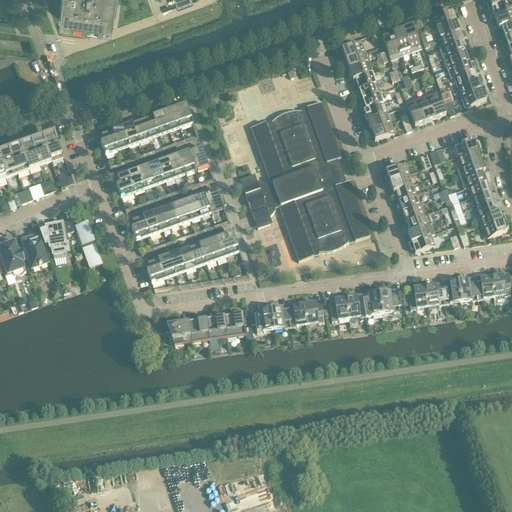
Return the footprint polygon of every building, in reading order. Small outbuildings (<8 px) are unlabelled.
[(115,6),(115,0),(60,0),(58,20),(110,26),(113,5),(115,6)] [(510,3),(509,0),(487,0),(489,3),(486,4),(488,11),(491,10),(491,9),(510,3)] [(511,7),(510,3),(491,9),(491,10),(495,20),(511,13),(511,7)] [(459,22),(457,15),(454,16),(452,12),(433,19),(437,29),(456,22),(456,23),(459,22)] [(511,24),(511,13),(495,20),(498,30),(511,24)] [(460,32),(456,23),(456,22),(437,29),(440,39),(460,32)] [(511,36),(511,24),(498,30),(498,31),(500,30),(504,39),(511,36)] [(422,52),(414,29),(413,28),(403,31),(411,56),(422,52)] [(411,56),(403,31),(392,35),(401,59),(411,56)] [(463,42),(462,39),(460,32),(440,39),(444,49),(463,42)] [(401,59),(392,35),(382,39),(391,63),(401,59)] [(462,44),(464,43),(463,42),(444,49),(440,51),(443,61),(465,53),(462,44)] [(364,55),(361,45),(341,52),(343,56),(340,57),(342,64),(345,63),(345,62),(364,55)] [(469,63),(465,53),(443,61),(447,71),(469,63)] [(368,65),(364,55),(345,62),(345,63),(349,72),(368,65)] [(473,73),(469,63),(447,71),(451,81),(455,80),(474,73),(474,72),(473,73)] [(372,75),(368,65),(349,72),(352,82),(372,75)] [(478,83),(476,77),(474,73),(455,80),(459,90),(478,83)] [(375,86),(372,75),(352,82),(353,83),(354,82),(358,92),(375,86)] [(482,93),(478,83),(459,90),(462,100),(482,93)] [(379,96),(375,86),(358,92),(361,102),(379,96)] [(486,104),(484,100),(487,99),(484,92),(482,93),(462,100),(466,111),(486,104)] [(445,116),(439,99),(437,94),(426,98),(435,122),(446,118),(445,116)] [(383,106),(379,96),(361,102),(365,112),(363,112),(363,113),(383,106)] [(435,122),(426,98),(416,101),(425,126),(435,122)] [(425,126),(416,101),(418,106),(407,110),(414,129),(425,126)] [(456,118),(451,104),(445,107),(449,120),(456,118)] [(346,185),(338,162),(342,160),(341,160),(321,105),(322,105),(307,110),(307,112),(302,114),(294,114),(288,115),(282,117),(277,120),(271,125),(266,127),(265,125),(250,131),(251,131),(270,185),(266,187),(265,185),(257,183),(254,177),(254,178),(240,183),(240,182),(257,232),(258,231),(271,226),(272,226),(270,219),(275,214),(275,213),(274,211),(279,209),(299,264),(298,264),(298,265),(313,259),(313,257),(318,255),(326,255),(332,254),(338,252),(343,249),(349,244),(354,242),(355,244),(370,239),(370,238),(369,238),(349,184),(350,184),(350,183),(346,185)] [(193,126),(190,117),(186,106),(185,106),(185,107),(173,111),(180,131),(193,126)] [(386,116),(383,106),(363,113),(367,123),(386,116)] [(180,131),(173,111),(162,115),(169,135),(180,131)] [(169,135),(162,115),(152,119),(159,138),(169,135)] [(390,126),(386,116),(367,123),(370,133),(371,133),(390,126)] [(159,138),(152,119),(142,122),(149,142),(159,138)] [(413,133),(408,120),(401,122),(406,136),(413,133)] [(149,142),(142,122),(132,126),(139,145),(149,142)] [(139,145),(132,126),(122,130),(129,149),(139,145)] [(374,144),(392,137),(394,137),(390,126),(371,133),(370,133),(368,134),(370,141),(373,140),(374,144)] [(129,149),(122,130),(112,133),(119,153),(129,149)] [(119,153),(112,133),(101,137),(104,144),(101,145),(102,147),(105,158),(119,153)] [(185,146),(198,141),(197,137),(184,142),(185,146)] [(63,160),(56,139),(44,144),(51,164),(63,160)] [(480,152),(478,145),(475,146),(473,142),(454,149),(458,160),(480,152)] [(51,164),(44,144),(33,148),(40,168),(51,164)] [(40,168),(33,148),(21,152),(29,172),(40,168)] [(208,169),(202,151),(201,149),(201,150),(188,154),(195,174),(208,169)] [(29,172),(21,152),(10,156),(17,176),(29,172)] [(481,163),(480,159),(482,158),(480,152),(458,160),(462,170),(481,163)] [(195,174),(188,154),(178,158),(185,177),(195,174)] [(441,166),(436,154),(430,156),(434,168),(441,166)] [(17,176),(10,156),(0,159),(0,164),(6,180),(17,176)] [(431,169),(427,157),(420,159),(425,172),(431,169)] [(185,177),(178,158),(168,162),(175,181),(185,177)] [(175,181),(168,162),(158,165),(165,185),(175,181)] [(485,173),(483,169),(481,163),(462,170),(455,172),(459,182),(485,173)] [(111,173),(124,168),(123,164),(109,169),(111,173)] [(165,185),(158,165),(147,169),(154,188),(165,185)] [(409,178),(405,167),(385,174),(387,178),(384,179),(386,186),(389,185),(389,184),(409,178)] [(154,188),(147,169),(137,173),(144,192),(154,188)] [(144,192),(137,173),(127,176),(134,196),(144,192)] [(487,184),(483,174),(485,174),(485,173),(459,182),(462,192),(469,190),(487,184)] [(74,186),(70,175),(64,177),(68,188),(74,186)] [(134,196),(127,176),(116,180),(119,187),(116,188),(121,200),(134,196)] [(412,187),(409,178),(389,184),(389,185),(393,194),(412,187)] [(201,189),(214,184),(213,180),(199,185),(201,189)] [(56,194),(52,183),(46,185),(50,196),(56,194)] [(490,194),(487,184),(469,190),(473,200),(490,194)] [(50,196),(46,185),(40,187),(44,198),(50,196)] [(416,198),(412,187),(393,194),(393,195),(395,194),(398,204),(416,198)] [(33,203),(29,192),(23,194),(27,205),(33,203)] [(223,210),(218,194),(217,192),(216,192),(216,193),(204,197),(210,216),(224,212),(223,210)] [(27,205),(23,194),(17,196),(22,207),(27,205)] [(494,203),(490,194),(473,200),(476,210),(496,203),(495,203),(494,203)] [(210,216),(204,197),(193,201),(200,220),(210,216)] [(419,208),(416,198),(398,204),(402,214),(419,208)] [(11,212),(7,201),(1,203),(5,214),(11,212)] [(200,220),(193,201),(183,205),(190,224),(200,220)] [(499,214),(497,207),(496,203),(476,210),(480,221),(499,214)] [(190,224),(183,205),(173,208),(180,228),(190,224)] [(126,216),(140,211),(138,207),(125,212),(126,216)] [(180,228),(173,208),(163,212),(170,231),(180,228)] [(423,218),(419,208),(402,214),(405,224),(423,218)] [(170,231),(163,212),(153,215),(160,235),(170,231)] [(506,223),(503,216),(501,217),(499,214),(480,221),(483,231),(506,223)] [(160,235),(153,215),(143,219),(150,239),(160,235)] [(428,216),(423,218),(405,224),(409,234),(407,234),(407,235),(427,228),(432,226),(428,216)] [(150,239),(143,219),(132,223),(134,230),(132,231),(136,243),(150,239)] [(74,234),(70,222),(63,225),(67,236),(74,234)] [(216,232),(229,227),(228,223),(215,228),(216,232)] [(507,234),(505,230),(508,229),(506,223),(483,231),(487,241),(507,234)] [(102,266),(87,224),(75,228),(77,234),(76,234),(83,254),(84,254),(90,270),(102,266)] [(430,238),(427,228),(407,235),(411,245),(430,238)] [(66,247),(63,231),(48,234),(47,231),(40,234),(44,247),(49,245),(50,250),(52,250),(54,262),(54,261),(66,259),(65,255),(69,255),(67,246),(66,247)] [(240,255),(236,246),(232,235),(219,240),(226,260),(240,255)] [(47,265),(41,249),(43,249),(39,238),(34,240),(33,236),(21,241),(32,271),(38,268),(39,269),(42,268),(41,267),(47,265)] [(470,248),(466,237),(460,239),(464,250),(470,248)] [(434,249),(430,238),(411,245),(408,246),(411,253),(413,252),(415,256),(434,249)] [(454,252),(460,249),(456,238),(449,240),(454,252)] [(226,260),(219,240),(209,244),(216,264),(226,260)] [(216,264),(209,244),(199,247),(206,267),(216,264)] [(18,254),(15,246),(10,248),(9,245),(0,248),(0,256),(7,277),(12,275),(14,279),(15,279),(17,279),(19,279),(21,279),(22,278),(23,277),(24,275),(26,275),(22,265),(24,264),(20,253),(18,254)] [(206,267),(199,247),(188,251),(196,271),(206,267)] [(142,258),(155,254),(154,250),(140,255),(142,258)] [(196,271),(188,251),(178,255),(185,274),(196,271)] [(185,274),(178,255),(168,258),(175,278),(185,274)] [(175,278),(168,258),(158,262),(165,282),(175,278)] [(165,282),(158,262),(147,266),(150,273),(147,274),(152,286),(165,282)] [(511,298),(508,277),(498,279),(497,278),(491,279),(494,300),(504,298),(504,299),(511,298)] [(494,300),(491,279),(484,280),(484,281),(474,282),(477,303),(484,302),(483,301),(494,300)] [(477,303),(474,282),(464,284),(464,283),(457,284),(460,305),(471,303),(471,304),(477,303)] [(460,305),(457,284),(451,285),(451,286),(441,287),(444,308),(450,307),(450,306),(460,305)] [(444,308),(441,287),(431,289),(431,288),(424,289),(427,309),(438,308),(438,309),(444,308)] [(427,309),(424,289),(417,290),(418,291),(407,292),(410,313),(417,312),(417,311),(427,309)] [(399,315),(396,294),(386,295),(386,294),(379,295),(382,316),(392,315),(392,316),(399,315)] [(382,316),(379,295),(372,296),(372,297),(361,299),(364,320),(372,319),(372,318),(382,316)] [(364,320),(361,299),(353,300),(352,299),(346,300),(349,321),(359,319),(359,321),(364,320)] [(349,321),(346,300),(339,301),(339,302),(329,304),(332,325),(338,324),(338,322),(349,321)] [(324,326),(321,305),(311,306),(310,305),(304,306),(307,327),(317,326),(317,327),(324,326)] [(307,327),(304,306),(297,307),(297,308),(287,310),(290,331),(297,330),(296,329),(307,327)] [(290,331),(287,310),(277,311),(277,310),(270,311),(274,332),(284,331),(284,332),(290,331)] [(274,332),(270,311),(264,312),(264,313),(254,315),(257,336),(263,335),(263,334),(274,332)] [(245,338),(242,316),(241,316),(242,317),(224,319),(227,340),(245,338)] [(227,340),(224,319),(206,322),(209,343),(227,340)] [(209,343),(206,322),(188,324),(192,345),(209,343)] [(192,345),(188,324),(167,327),(166,327),(174,349),(175,348),(192,345)]
